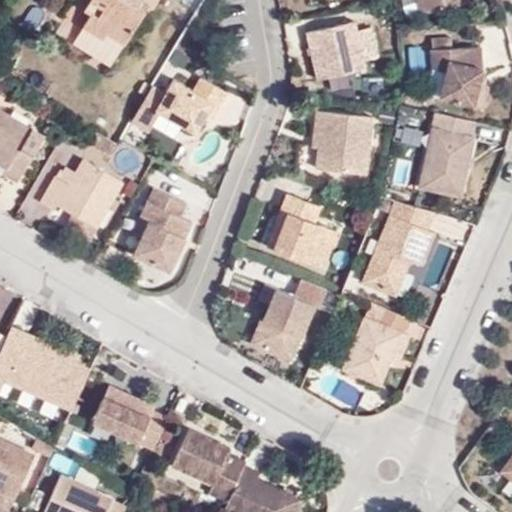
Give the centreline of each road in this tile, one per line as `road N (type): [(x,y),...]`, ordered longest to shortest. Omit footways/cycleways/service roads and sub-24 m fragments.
road 1 (residential): [(170,342),(277,98),(254,0)]
road 2 (residential): [(511,227),(389,471)]
road 3 (residential): [(389,471),(170,342)]
road 4 (residential): [(170,342),(0,257)]
